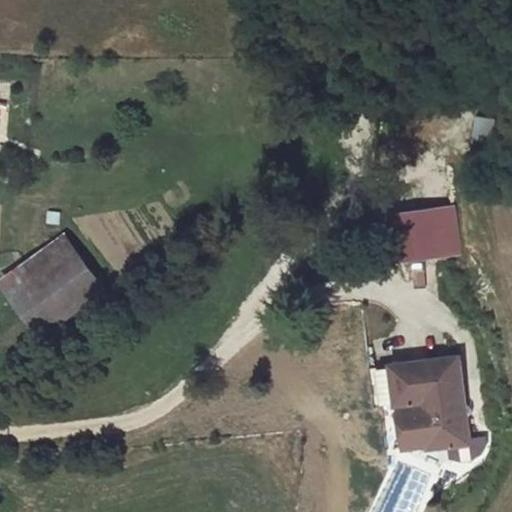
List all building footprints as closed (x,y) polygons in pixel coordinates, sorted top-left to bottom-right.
[(477,116),(472,146),(490,149),(494,118),(477,116)] [(447,215),(432,216),(437,253),(452,251),(447,215)] [(432,216),(406,220),(411,256),(437,253),(432,216)] [(411,256),(406,220),(372,224),(378,261),(411,256)] [(59,243),(0,282),(0,299),(31,344),(99,299),(59,243)] [(472,447),(465,358),(396,364),(399,402),(425,401),(430,449),(472,447)]
